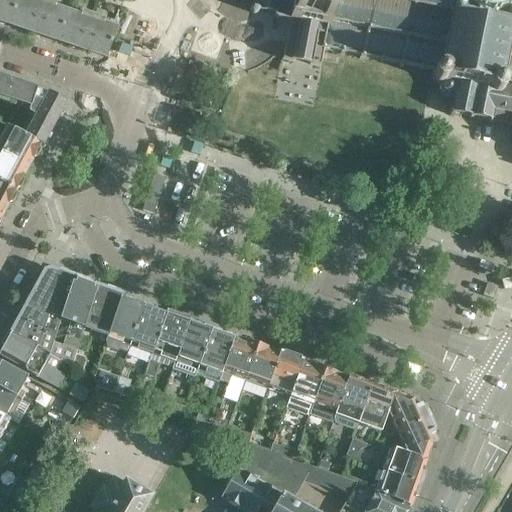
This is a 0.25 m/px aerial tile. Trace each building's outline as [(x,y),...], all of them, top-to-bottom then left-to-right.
[(0,0),(0,21),(9,25),(17,0),(0,0)] [(17,0),(9,25),(33,33),(44,0),(17,0)] [(44,0),(33,33),(58,41),(68,12),(53,7),(54,3),(44,0)] [(251,6),(249,10),(251,13),(254,14),(257,13),(259,11),(273,14),(273,15),(274,17),(276,18),(288,21),(282,60),(320,67),(322,50),(433,71),(431,76),(433,80),(437,83),(442,83),(446,80),(456,82),(450,112),(470,116),(470,118),(473,119),(473,117),(488,120),(488,123),(491,123),(492,124),(493,121),(499,122),(499,124),(501,124),(502,123),(508,124),(507,127),(511,128),(511,127),(511,0),(254,0),(254,5),(251,6)] [(68,12),(58,41),(82,49),(93,16),(83,13),(81,16),(68,12)] [(93,16),(82,49),(107,58),(116,28),(102,23),(103,20),(93,16)] [(0,75),(0,97),(4,99),(10,79),(0,75)] [(4,99),(29,108),(30,108),(36,91),(37,88),(10,79),(4,99)] [(20,135),(40,145),(43,147),(66,103),(47,93),(46,94),(36,91),(30,108),(29,108),(28,113),(31,115),(20,135)] [(0,154),(27,169),(33,159),(36,158),(40,151),(39,148),(40,145),(23,137),(20,135),(6,127),(0,124),(0,154)] [(0,154),(0,182),(15,191),(16,189),(20,188),(24,181),(22,178),(27,169),(0,154)] [(0,211),(3,213),(9,203),(12,203),(16,196),(15,192),(15,191),(0,182),(0,211)] [(45,271),(10,334),(38,348),(49,354),(60,321),(74,278),(49,270),(45,271)] [(74,278),(60,321),(74,326),(67,347),(53,342),(50,354),(63,363),(71,367),(81,336),(83,329),(84,329),(98,287),(74,278)] [(497,288),(487,284),(482,296),(492,300),(497,288)] [(84,329),(107,337),(107,338),(109,334),(120,299),(121,295),(98,287),(84,329)] [(107,338),(107,337),(109,349),(120,352),(127,354),(130,343),(130,342),(142,307),(131,303),(130,300),(124,298),(122,300),(120,299),(109,334),(107,338)] [(130,342),(138,345),(153,351),(165,315),(142,307),(130,342)] [(188,323),(165,315),(153,351),(145,375),(155,378),(160,364),(173,368),(188,323)] [(188,323),(175,363),(172,372),(195,380),(196,375),(199,367),(211,331),(188,323)] [(211,331),(199,367),(196,375),(203,377),(219,382),(222,371),(233,339),(231,338),(230,335),(225,333),(222,335),(211,331)] [(10,334),(0,353),(0,357),(37,378),(59,390),(66,376),(58,372),(63,363),(50,354),(49,354),(38,348),(10,334)] [(222,371),(219,381),(227,383),(230,374),(245,379),(256,347),(253,346),(252,342),(246,340),(243,343),(233,339),(222,371)] [(256,347),(245,379),(268,387),(279,355),(269,352),(268,348),(262,346),(259,348),(256,347)] [(279,355),(268,387),(282,392),(275,411),(284,414),(290,395),(301,363),(279,355)] [(0,362),(0,388),(21,401),(25,393),(20,390),(27,378),(0,362)] [(301,363),(290,395),(287,406),(309,414),(324,371),(321,370),(320,366),(314,364),(311,367),(301,363)] [(118,377),(97,369),(95,385),(113,393),(118,377)] [(309,414),(331,422),(335,411),(347,379),(336,375),(335,372),(330,370),(327,372),(324,371),(309,414)] [(348,376),(347,379),(335,411),(331,422),(354,430),(356,424),(370,384),(348,376)] [(133,381),(121,377),(115,394),(127,398),(133,381)] [(89,391),(75,384),(69,395),(83,403),(89,391)] [(370,384),(356,424),(381,433),(387,413),(394,393),(370,384)] [(0,414),(10,420),(18,425),(29,405),(21,401),(0,388),(0,414)] [(394,393),(387,413),(396,432),(430,416),(425,406),(423,406),(418,396),(411,399),(394,393)] [(181,406),(163,399),(159,409),(178,416),(181,406)] [(81,408),(68,401),(62,412),(75,420),(81,408)] [(0,437),(10,420),(0,414),(0,437)] [(197,424),(205,427),(209,418),(200,415),(197,424)] [(430,416),(396,432),(405,452),(427,459),(432,443),(438,441),(433,430),(436,429),(430,416)] [(68,428),(58,422),(48,440),(58,446),(68,428)] [(235,429),(232,437),(245,441),(248,433),(235,429)] [(351,440),(346,455),(363,447),(367,445),(351,440)] [(274,443),(271,451),(294,459),(296,451),(274,443)] [(309,511),(292,501),(299,488),(303,482),(349,498),(350,496),(357,484),(312,467),(292,461),(269,453),(250,446),(219,498),(243,511),(143,511),(152,497),(124,481),(121,486),(111,480),(105,491),(101,489),(89,510),(92,511),(309,511)] [(363,447),(346,455),(358,459),(363,447)] [(390,448),(383,469),(422,483),(426,472),(423,471),(427,460),(427,459),(405,452),(390,448)] [(318,461),(317,467),(328,471),(330,465),(318,461)] [(22,479),(26,481),(34,486),(35,486),(43,471),(31,465),(22,479)] [(383,469),(375,491),(410,507),(411,508),(415,496),(417,497),(422,483),(383,469)] [(17,496),(25,501),(34,486),(26,481),(17,496)] [(375,490),(363,511),(407,511),(410,507),(375,491),(375,490)]
